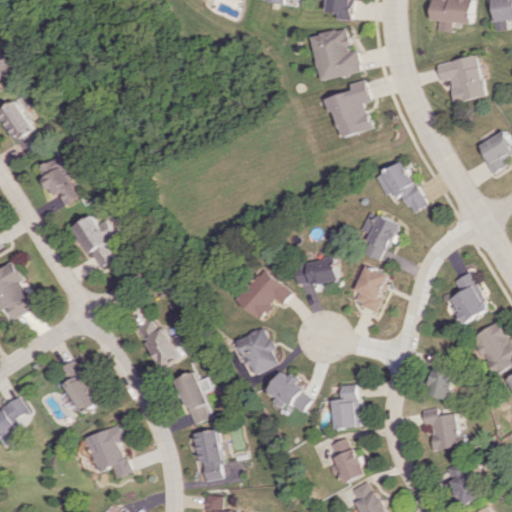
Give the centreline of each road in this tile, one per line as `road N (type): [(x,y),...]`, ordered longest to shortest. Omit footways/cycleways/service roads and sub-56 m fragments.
road 1 (residential): [(0,169),(150,410),(164,441),(170,511)]
road 2 (residential): [(433,511),(401,458),(394,428),(423,281),(447,245),(511,202)]
road 3 (residential): [(511,270),(410,92),(395,0)]
